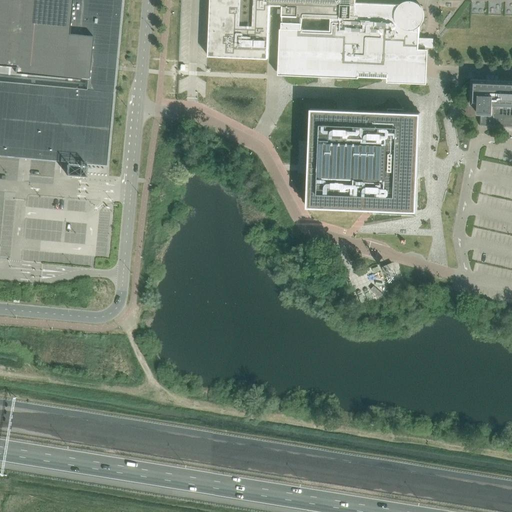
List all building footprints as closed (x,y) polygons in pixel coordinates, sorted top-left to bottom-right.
[(0,0),(0,154),(8,156),(19,157),(20,157),(25,157),(31,158),(55,160),(67,161),(67,162),(66,164),(86,166),(86,164),(86,163),(106,165),(115,73),(115,63),(118,38),(113,37),(114,27),(119,27),(121,2),(117,1),(116,0),(0,0)] [(282,28),(280,74),(417,79),(420,5),(361,3),(360,32),(350,31),(350,18),(356,19),(356,2),(350,2),(350,0),(210,0),(208,56),(268,58),(270,0),(276,0),(276,4),(277,4),(282,5),(282,16),(292,16),(292,29),(282,28)] [(511,106),(511,80),(471,79),(470,104),(478,105),(477,114),(481,114),(480,126),(504,127),(505,114),(500,114),(500,106),(511,106)] [(416,211),(418,178),(419,146),(420,113),(405,112),(387,112),(353,110),(338,110),(311,109),(308,207),(361,209),(366,209),(368,209),(416,211)] [(385,272),(394,268),(392,263),(382,267),(385,272)] [(402,288),(399,281),(390,285),(392,292),(402,288)]
